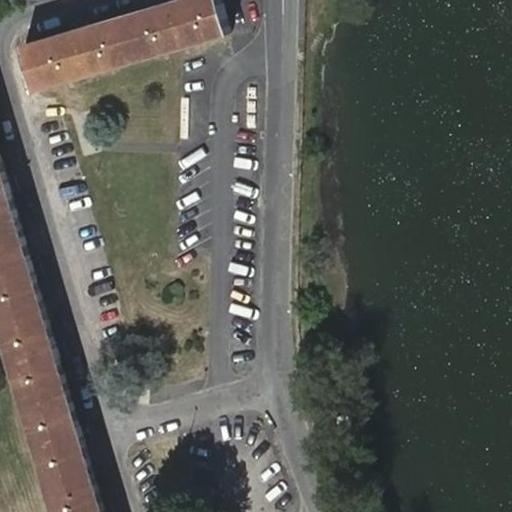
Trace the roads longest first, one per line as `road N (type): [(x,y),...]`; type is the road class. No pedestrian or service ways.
road 1 (residential): [(83,0),(19,19),(3,33),(2,57),(113,429)]
road 2 (unclassified): [(282,15),(273,386)]
road 3 (residential): [(273,386),(113,429)]
road 4 (unclassified): [(273,386),(322,511)]
